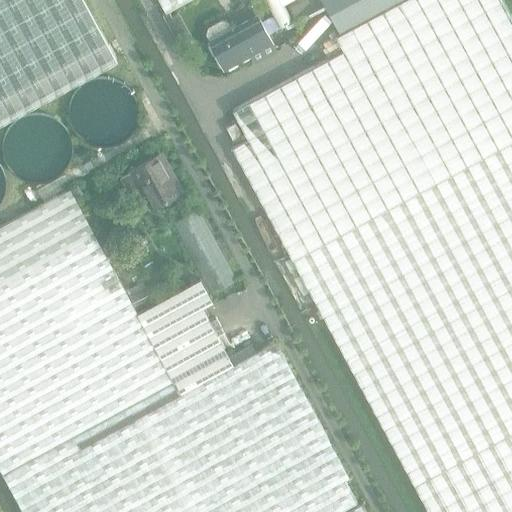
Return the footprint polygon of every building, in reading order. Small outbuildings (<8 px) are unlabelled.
[(0,0),(0,115),(111,55),(81,0),(0,0)] [(156,0),(164,14),(170,11),(190,0),(319,0),(323,7),(339,35),(335,38),(342,52),(232,112),(247,140),(230,149),(426,511),(511,511),(511,23),(499,0),(156,0)] [(170,11),(164,14),(179,42),(192,35),(180,14),(173,18),(170,11)] [(256,17),(233,30),(228,22),(221,20),(208,28),(206,35),(211,43),(208,44),(223,71),(248,57),(252,65),(264,58),(260,51),(271,44),(256,17)] [(241,134),(235,122),(226,127),(233,139),(241,134)] [(124,180),(129,190),(141,212),(148,208),(150,211),(179,195),(158,157),(129,172),(131,176),(124,180)] [(70,190),(0,227),(0,470),(22,511),(336,511),(351,504),(340,483),(345,480),(271,345),(256,352),(251,344),(227,357),(223,350),(230,346),(215,318),(208,322),(201,308),(212,301),(200,279),(136,313),(107,259),(99,244),(70,190)] [(211,295),(239,280),(201,211),(173,227),(211,295)] [(115,236),(99,244),(107,259),(123,251),(115,236)] [(148,286),(130,295),(137,310),(156,301),(148,286)]
